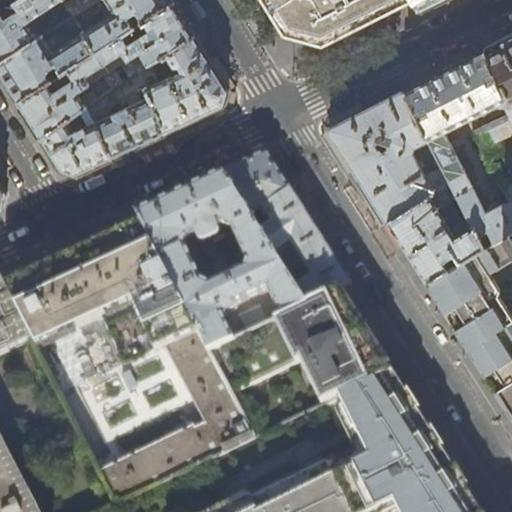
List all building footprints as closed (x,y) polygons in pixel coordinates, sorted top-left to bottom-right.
[(17,0),(5,8),(0,11),(0,62),(37,40),(26,22),(61,0),(17,0)] [(71,0),(65,4),(73,16),(98,0),(71,0)] [(171,0),(98,0),(73,16),(79,25),(101,11),(107,19),(84,33),(96,53),(174,3),(171,0)] [(263,0),(285,34),(304,40),(323,45),(346,34),(391,11),(413,0),(412,0),(263,0)] [(412,0),(413,0),(420,11),(442,0),(412,0)] [(162,56),(167,53),(194,36),(192,32),(174,3),(96,53),(117,85),(138,71),(162,56)] [(64,73),(96,53),(84,33),(52,53),(42,36),(37,40),(0,62),(0,72),(7,84),(19,102),(53,81),(49,75),(50,71),(54,71),(58,69),(56,66),(58,64),(64,73)] [(194,36),(167,53),(175,67),(180,67),(182,72),(157,83),(150,69),(164,60),(162,56),(138,71),(167,132),(195,119),(225,105),(229,91),(213,66),(194,36)] [(510,100),(511,99),(511,37),(485,51),(509,99),(510,100)] [(430,139),(430,140),(438,156),(452,183),(460,201),(473,227),(484,248),(511,234),(511,233),(511,104),(510,100),(509,99),(485,51),(437,75),(405,91),(430,139)] [(96,53),(64,73),(53,81),(19,102),(39,134),(42,138),(89,105),(98,99),(93,90),(80,98),(77,92),(103,76),(111,89),(117,85),(96,53)] [(167,132),(138,71),(117,85),(111,89),(98,99),(89,105),(113,157),(131,149),(167,132)] [(413,154),(414,147),(430,140),(430,139),(405,91),(329,129),(359,175),(388,222),(452,183),(438,156),(432,159),(435,169),(429,175),(413,154)] [(89,105),(42,138),(62,170),(69,172),(77,174),(97,165),(113,157),(89,105)] [(260,155),(223,172),(307,304),(338,289),(344,287),(350,284),(298,201),(267,152),(260,155)] [(282,316),(307,304),(223,172),(178,193),(136,213),(141,221),(209,351),(235,339),(224,315),(236,309),(238,306),(238,302),(268,288),(282,316)] [(440,212),(460,201),(452,183),(388,222),(406,249),(427,283),(484,248),(473,227),(456,238),(440,212)] [(16,279),(4,285),(32,341),(36,348),(103,317),(125,365),(164,346),(203,422),(194,427),(193,424),(99,471),(117,506),(255,438),(233,396),(209,351),(141,221),(132,226),(16,279)] [(511,316),(510,318),(497,295),(499,288),(490,271),(511,257),(511,235),(511,234),(484,248),(427,283),(450,320),(503,403),(511,416),(511,316)] [(39,511),(0,434),(0,356),(32,341),(4,285),(2,281),(0,277),(0,511),(39,511)] [(377,351),(338,289),(307,304),(282,316),(268,323),(249,332),(235,339),(209,351),(233,396),(300,361),(322,405),(340,396),(390,372),(385,363),(377,351)] [(241,315),(249,332),(268,323),(261,306),(241,315)] [(478,511),(434,441),(411,404),(401,388),(390,372),(340,396),(366,452),(331,469),(329,466),(235,511),(233,511),(231,505),(216,511),(478,511)]
